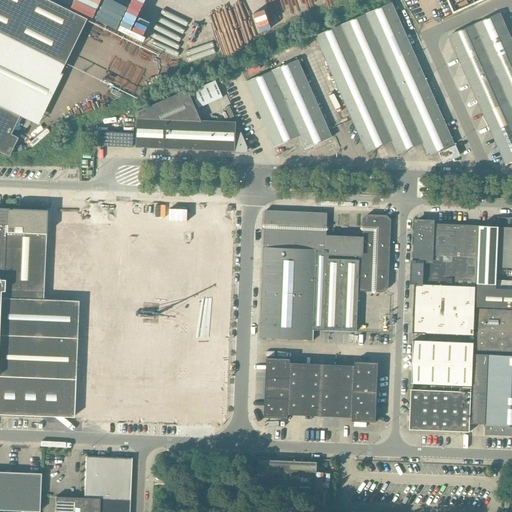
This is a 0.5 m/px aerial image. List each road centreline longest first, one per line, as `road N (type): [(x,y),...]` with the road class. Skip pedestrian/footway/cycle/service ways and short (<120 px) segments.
road 1 (unclassified): [(265,163),(233,81),(307,47),(356,168)]
road 2 (unknown): [(94,438),(103,188)]
road 3 (unclassified): [(511,15),(507,4),(426,38),(484,175)]
road 4 (unclassified): [(253,162),(113,156),(103,188)]
road 5 (unclassified): [(252,196),(404,206)]
road 6 (unclassified): [(248,346),(252,196)]
road 7 (unclassified): [(103,188),(252,196)]
road 8 (unclassified): [(245,444),(394,451)]
road 9 (unclassified): [(248,346),(397,351)]
road 10 (unclassified): [(0,432),(142,441)]
road 11 (unclassified): [(404,206),(398,336)]
